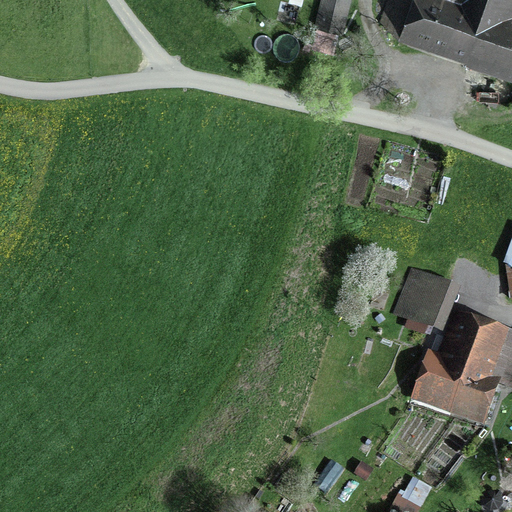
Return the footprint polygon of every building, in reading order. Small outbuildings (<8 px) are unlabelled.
[(325,0),(320,23),(340,28),(346,0),(325,0)] [(511,0),(420,0),(409,32),(511,65),(511,0)] [(453,290),(413,274),(396,317),(435,333),(453,290)] [(415,400),(454,413),(481,330),(451,321),(437,364),(428,361),(415,400)] [(511,340),(481,330),(454,413),(482,423),(500,369),(511,372),(511,340)]
